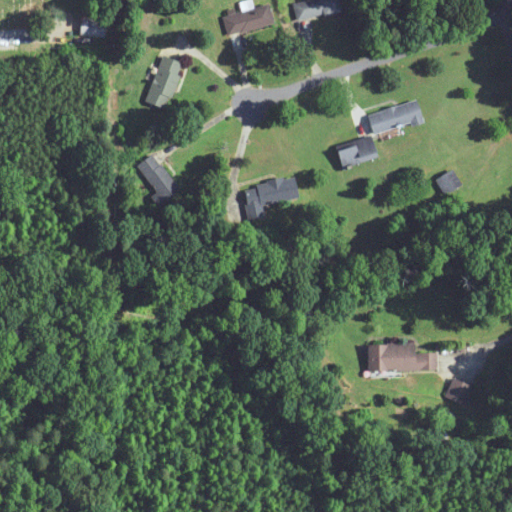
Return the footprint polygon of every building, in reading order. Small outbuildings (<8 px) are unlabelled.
[(310,0),(293,4),(297,22),(340,12),(337,0),(310,0)] [(269,5),(253,9),(251,1),(240,4),(241,12),(223,16),(227,35),(274,25),(269,5)] [(80,36),(104,36),(104,21),(80,21),(80,36)] [(146,103),(167,109),(181,62),(160,56),(146,103)] [(368,114),(373,134),(421,121),(416,101),(368,114)] [(377,157),(370,137),(335,148),(342,169),(377,157)] [(176,192),(156,154),(140,162),(160,201),(176,192)] [(461,186),(452,170),(436,179),(444,195),(461,186)] [(250,220),(262,217),(260,206),(297,199),(293,178),(244,187),(250,220)] [(437,371),(437,353),(414,353),(414,344),(368,345),(368,372),(437,371)] [(473,387),(453,378),(445,398),(465,406),(473,387)]
